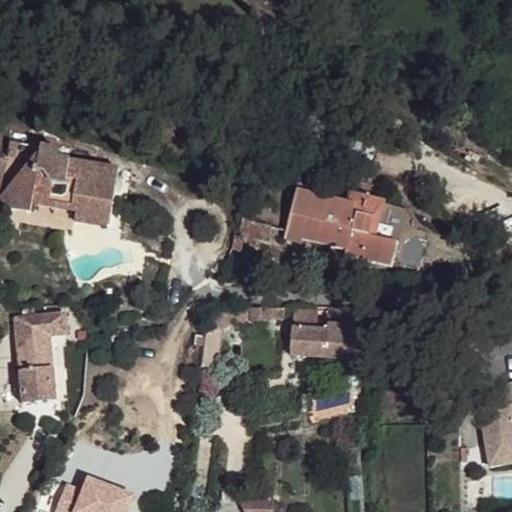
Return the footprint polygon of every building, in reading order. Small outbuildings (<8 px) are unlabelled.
[(339,137),(312,116),(303,127),(331,149),(339,137)] [(35,148),(7,144),(0,180),(0,193),(32,158),(35,148)] [(56,152),(35,148),(32,158),(0,193),(0,203),(5,212),(27,215),(29,203),(73,211),(106,216),(114,170),(55,159),(56,152)] [(320,174),(302,170),(283,240),(299,244),(300,242),(343,252),(343,257),(389,269),(397,244),(374,238),(383,204),(354,197),(351,205),(315,195),(320,174)] [(405,210),(383,204),(374,238),(397,244),(405,210)] [(106,216),(73,211),(72,223),(100,227),(106,216)] [(278,312),(209,310),(206,322),(278,324),(278,312)] [(358,314),(338,313),(337,329),(324,329),(323,333),(293,332),(290,359),(361,361),(362,331),(358,329),(358,314)] [(63,336),(60,314),(13,320),(23,406),(54,401),(49,337),(63,336)] [(178,365),(199,368),(204,336),(183,333),(178,365)] [(511,391),(511,392),(482,398),(493,447),(511,442),(511,391)] [(511,462),(511,442),(489,448),(493,466),(511,462)]
